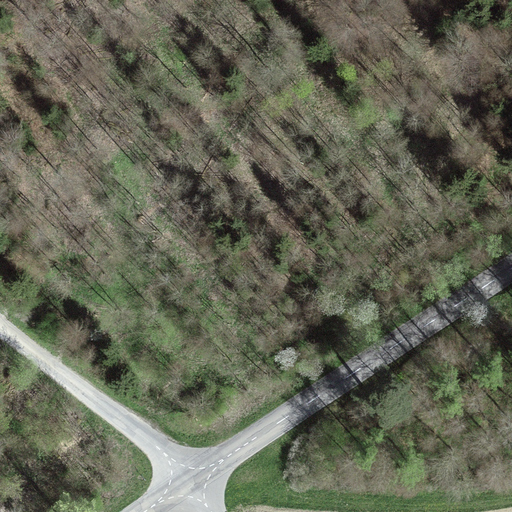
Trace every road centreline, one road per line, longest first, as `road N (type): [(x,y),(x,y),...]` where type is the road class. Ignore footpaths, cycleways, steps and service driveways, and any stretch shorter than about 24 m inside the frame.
road 1 (tertiary): [(511,265),(186,481)]
road 2 (track): [(186,481),(159,449),(0,325)]
